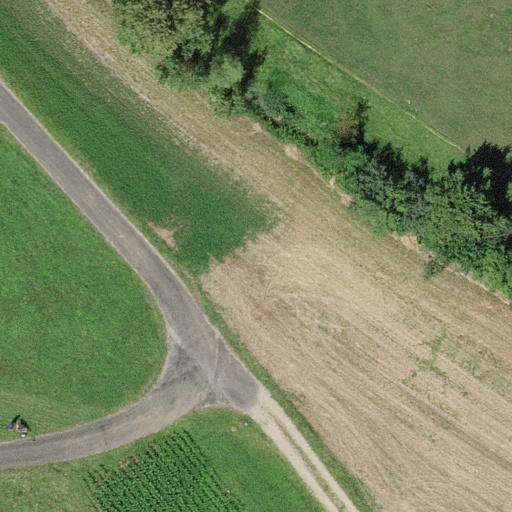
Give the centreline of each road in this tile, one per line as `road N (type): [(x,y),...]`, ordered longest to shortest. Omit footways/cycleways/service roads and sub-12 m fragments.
road 1 (track): [(0,113),(127,251),(214,370),(141,401),(0,425)]
road 2 (track): [(214,370),(296,449),(346,511)]
